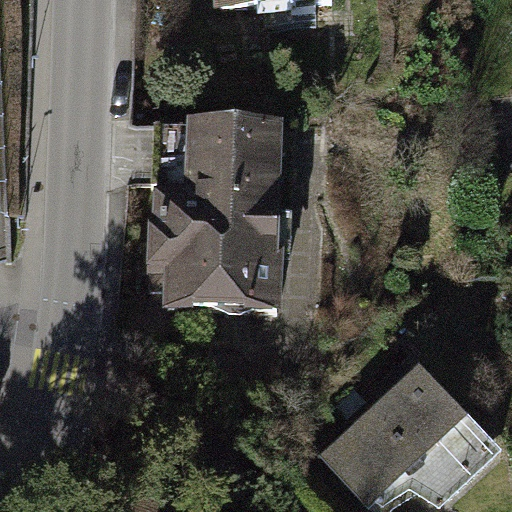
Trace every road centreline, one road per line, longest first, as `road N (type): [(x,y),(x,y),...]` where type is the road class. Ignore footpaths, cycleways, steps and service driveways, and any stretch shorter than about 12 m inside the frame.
road 1 (tertiary): [(63,332),(79,0)]
road 2 (tertiary): [(5,511),(59,371),(63,332)]
